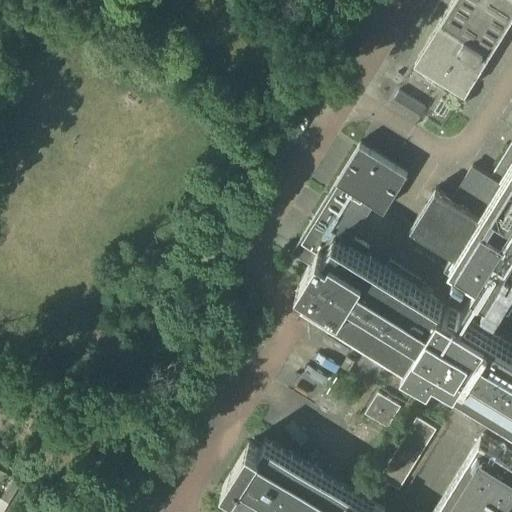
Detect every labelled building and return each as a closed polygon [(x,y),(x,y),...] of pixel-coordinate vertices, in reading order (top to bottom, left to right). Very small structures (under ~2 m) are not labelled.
[(437,368),(511,414),(511,452),(483,434),(434,511),(384,511),(386,509),(376,503),(375,505),(266,437),(260,448),(250,442),(224,485),(233,491),(230,496),(254,511),(508,511),(511,506),(511,0),(452,0),(415,60),(466,92),(511,16),(511,160),(479,214),(436,187),(411,226),(455,253),(451,260),(478,277),(474,282),(477,284),(459,313),(432,296),(433,295),(349,243),(375,202),(385,208),(408,171),(361,141),(293,250),(311,261),(299,280),(309,287),(306,292),(408,355),(405,360),(431,377),(437,368)] [(422,114),(427,106),(399,90),(395,97),(422,114)] [(401,405),(378,391),(366,412),(388,426),(401,405)] [(400,487),(436,428),(418,416),(381,476),(400,487)] [(0,498),(7,503),(18,486),(10,482),(0,498)]
